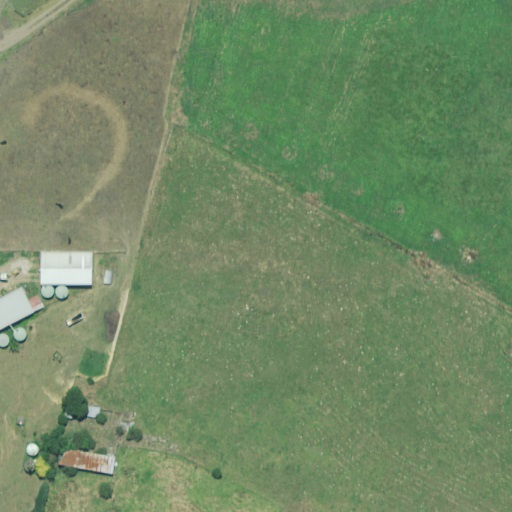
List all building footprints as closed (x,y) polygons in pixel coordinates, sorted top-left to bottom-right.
[(93,290),(94,254),(43,253),(42,289),(93,290)] [(41,295),(29,300),(23,289),(0,300),(0,331),(35,313),(47,307),(41,295)] [(11,334),(0,335),(0,347),(13,345),(11,334)] [(101,409),(89,407),(87,417),(100,419),(101,409)] [(43,450),(34,442),(27,450),(36,457),(43,450)] [(117,457),(62,449),(59,466),(115,475),(117,457)]
